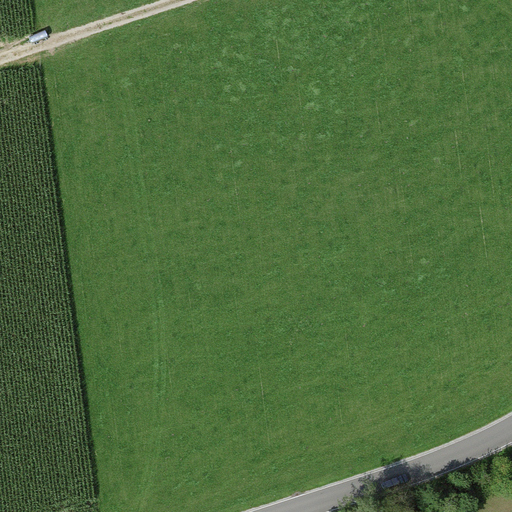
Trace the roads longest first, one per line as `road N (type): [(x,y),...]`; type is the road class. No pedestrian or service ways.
road 1 (tertiary): [(511,429),(296,511)]
road 2 (track): [(0,63),(194,0)]
